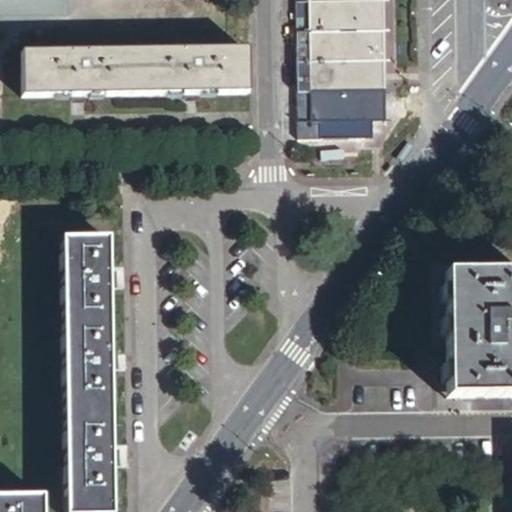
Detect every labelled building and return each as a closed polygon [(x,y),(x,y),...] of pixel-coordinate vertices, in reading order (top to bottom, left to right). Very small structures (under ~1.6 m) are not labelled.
[(295,0),(297,147),(372,145),(372,129),(369,0),(295,0)] [(369,0),(372,129),(385,128),(382,0),(369,0)] [(244,100),(243,56),(171,57),(171,56),(166,56),(166,57),(155,57),(155,56),(150,56),(150,57),(140,58),(140,56),(135,56),(135,58),(125,58),(125,56),(120,56),(120,58),(110,58),(110,56),(105,57),(105,58),(94,58),(94,57),(89,57),(89,58),(60,59),(60,57),(55,57),(55,59),(43,59),(43,57),(38,58),(38,59),(28,60),(28,58),(23,58),(23,60),(17,60),(18,104),(68,103),(68,107),(82,107),(82,103),(180,101),(180,105),(194,105),(194,101),(244,100)] [(108,238),(62,239),(66,511),(112,511),(112,466),(118,466),(118,451),(111,451),(110,370),(117,370),(116,354),(110,355),(109,288),(115,288),(115,273),(108,273),(108,238)] [(511,276),(443,277),(445,401),(511,399),(511,276)] [(0,511),(44,511),(44,496),(0,496),(0,511)]
